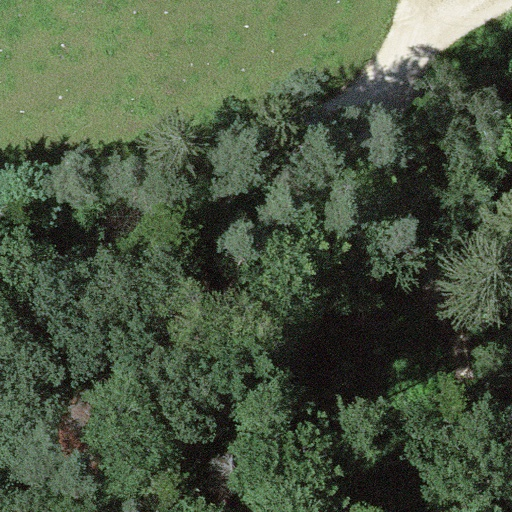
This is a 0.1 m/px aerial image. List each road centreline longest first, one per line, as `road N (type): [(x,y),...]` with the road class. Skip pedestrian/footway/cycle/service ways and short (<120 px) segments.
road 1 (track): [(485,511),(417,53)]
road 2 (track): [(417,53),(332,111),(107,169),(0,187)]
road 3 (track): [(0,359),(107,169)]
